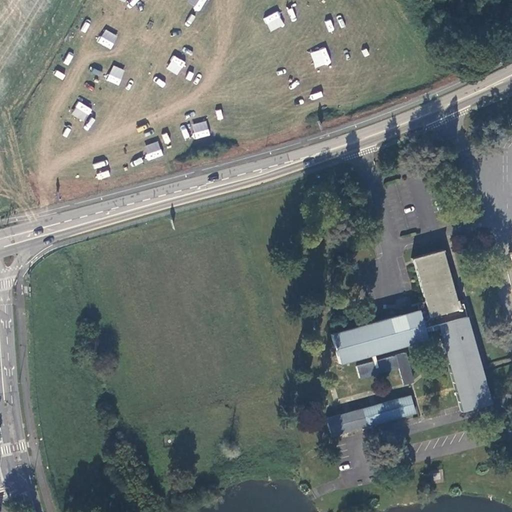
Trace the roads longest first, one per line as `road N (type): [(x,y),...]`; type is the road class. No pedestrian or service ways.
road 1 (primary): [(511,76),(317,155),(38,236)]
road 2 (secondary): [(0,342),(28,511)]
